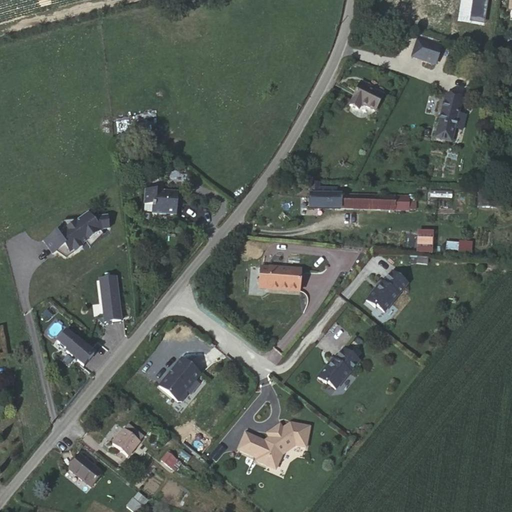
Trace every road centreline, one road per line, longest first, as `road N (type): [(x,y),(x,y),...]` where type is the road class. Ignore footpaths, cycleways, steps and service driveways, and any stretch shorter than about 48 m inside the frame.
road 1 (tertiary): [(351,0),(345,35),(261,184),(169,294)]
road 2 (tertiary): [(169,294),(0,496)]
road 3 (residential): [(169,294),(262,366),(280,366),(336,299)]
road 4 (unknown): [(222,230),(373,238)]
road 5 (track): [(0,40),(125,0)]
